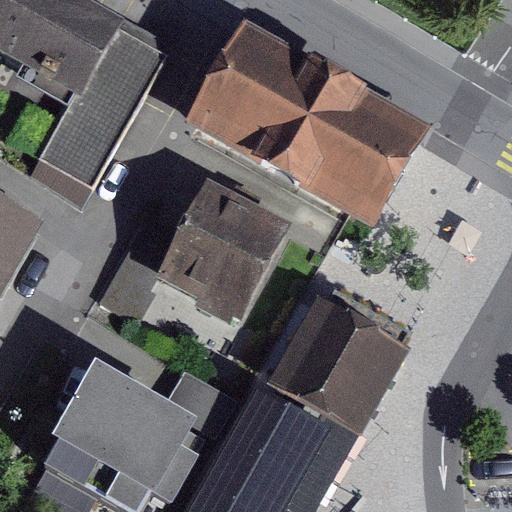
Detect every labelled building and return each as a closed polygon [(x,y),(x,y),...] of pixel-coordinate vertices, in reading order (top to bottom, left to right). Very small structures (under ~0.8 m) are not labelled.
[(0,59),(80,101),(118,34),(49,0),(20,0),(0,40),(0,59)] [(101,194),(170,61),(118,34),(80,101),(49,166),(101,194)] [(192,134),(369,234),(395,188),(421,143),(244,42),(192,134)] [(213,201),(174,285),(249,319),(287,235),(213,201)] [(0,330),(51,242),(0,213),(0,330)] [(316,301),(267,388),(330,424),(333,426),(358,440),(385,392),(400,364),(407,352),(379,336),(316,301)] [(100,363),(137,384),(153,357),(116,336),(100,363)] [(98,372),(44,471),(119,511),(145,511),(154,497),(172,506),(197,461),(181,452),(196,425),(98,372)] [(279,511),(330,424),(267,388),(195,511),(279,511)] [(318,511),(358,440),(333,426),(330,424),(279,511),(318,511)]
